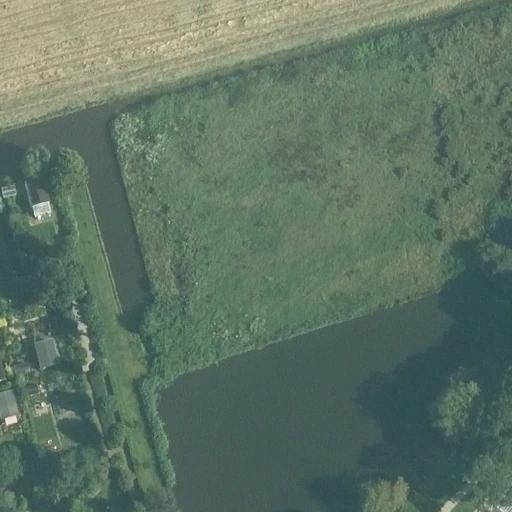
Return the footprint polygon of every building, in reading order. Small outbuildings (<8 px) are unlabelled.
[(49,215),(47,206),(49,206),(42,181),(23,186),(30,211),(32,210),(35,219),(49,215)] [(16,198),(13,188),(0,191),(0,192),(2,201),(16,198)] [(52,341),(32,347),(39,372),(59,367),(52,341)] [(31,375),(28,364),(13,368),(16,379),(31,375)] [(47,391),(57,389),(55,381),(45,384),(47,391)] [(38,396),(36,386),(21,390),(24,399),(38,396)] [(0,423),(19,418),(12,393),(0,396),(0,423)]
